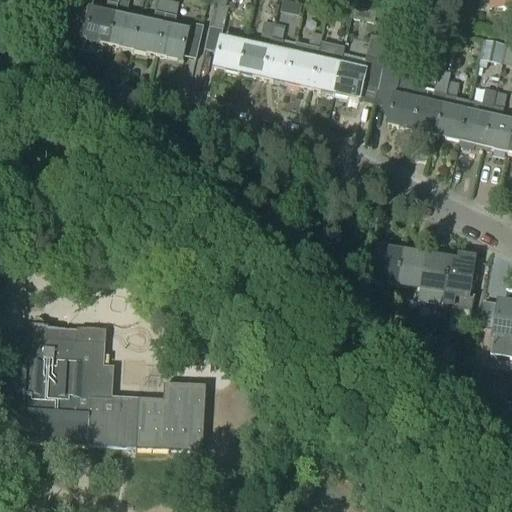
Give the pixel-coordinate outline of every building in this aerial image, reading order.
[(86,0),(59,0),(54,22),(87,30),(84,43),(109,49),(115,19),(118,10),(107,7),(106,12),(92,9),(94,2),(86,0)] [(128,11),(129,0),(119,0),(118,6),(117,9),(128,11)] [(429,0),(428,20),(441,22),(443,0),(429,0)] [(511,0),(488,0),(488,12),(511,13),(511,0)] [(158,1),(155,16),(165,18),(163,30),(156,60),(181,65),(182,60),(196,63),(203,30),(189,27),(187,36),(173,33),(179,6),(158,1)] [(328,6),(327,15),(339,18),(341,9),(328,6)] [(216,8),(211,29),(223,32),(226,18),(228,11),(216,8)] [(139,25),(132,54),(156,60),(163,30),(165,18),(155,16),(152,28),(139,25)] [(115,19),(109,49),(132,54),(139,25),(115,19)] [(263,26),(260,40),(271,43),(274,28),(263,26)] [(271,43),(268,54),(262,83),(286,88),(292,59),(280,57),(282,45),(281,45),(284,30),(274,28),(271,43)] [(312,37),(308,51),(318,53),(320,47),(321,39),(312,37)] [(343,59),(334,99),(358,104),(361,92),(377,95),(388,45),(370,41),(366,64),(343,59)] [(219,43),(213,73),(238,78),(244,49),(219,43)] [(483,43),(478,62),(502,67),(506,49),(483,43)] [(320,47),(318,53),(316,64),(310,94),(334,99),(343,59),(344,53),(320,47)] [(244,49),(238,78),(262,83),(268,54),(244,49)] [(292,59),(286,88),(310,94),(316,64),(292,59)] [(384,67),(375,108),(391,112),(387,129),(412,134),(419,105),(422,88),(399,83),(402,71),(384,67)] [(419,105),(412,134),(436,140),(448,84),(449,80),(437,77),(430,108),(419,105)] [(448,84),(436,140),(460,145),(469,104),(455,101),(459,86),(448,84)] [(469,104),(460,145),(459,148),(461,152),(470,154),(474,152),(475,149),(483,151),(496,95),(485,92),(482,107),(469,104)] [(496,95),(483,151),(507,156),(511,135),(511,126),(500,124),(506,97),(496,95)] [(50,248),(49,264),(113,268),(114,252),(64,249),(50,248)] [(377,253),(372,285),(396,289),(401,256),(377,253)] [(401,256),(396,289),(420,293),(425,260),(401,256)] [(449,264),(442,309),(441,311),(471,316),(474,301),(468,300),(474,262),(458,259),(457,265),(449,264)] [(420,293),(418,305),(442,309),(449,264),(425,260),(420,293)] [(352,303),(348,328),(370,331),(374,306),(352,303)] [(493,339),(489,367),(511,370),(511,308),(498,307),(493,339)] [(396,318),(392,339),(409,343),(414,322),(396,318)] [(0,432),(21,433),(20,448),(21,448),(21,446),(86,450),(86,452),(87,452),(87,450),(134,453),(134,454),(135,455),(135,453),(167,455),(167,456),(168,457),(168,455),(200,457),(200,458),(201,459),(205,392),(204,392),(204,394),(164,392),(165,390),(163,390),(162,408),(138,406),(138,404),(137,404),(137,406),(109,405),(111,372),(113,372),(114,371),(103,371),(106,335),(76,333),(76,335),(47,333),(47,331),(27,330),(27,343),(0,341),(0,432)] [(410,356),(406,383),(429,387),(433,364),(434,360),(410,356)] [(433,364),(429,387),(444,389),(447,366),(433,364)]
